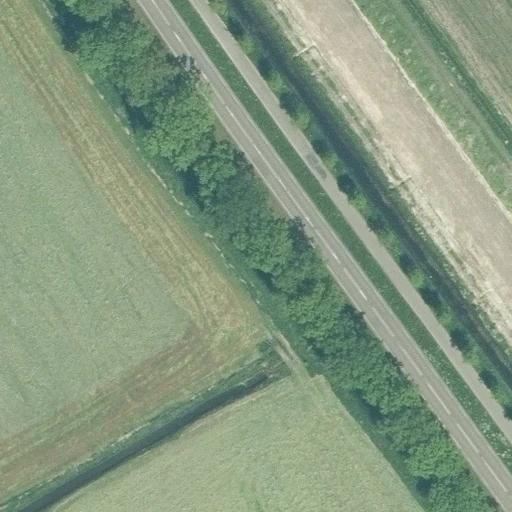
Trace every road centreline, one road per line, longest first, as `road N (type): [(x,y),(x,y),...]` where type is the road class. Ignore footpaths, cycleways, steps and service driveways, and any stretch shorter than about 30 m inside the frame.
road 1 (secondary): [(511,501),(154,0)]
road 2 (unclassified): [(511,434),(198,0)]
